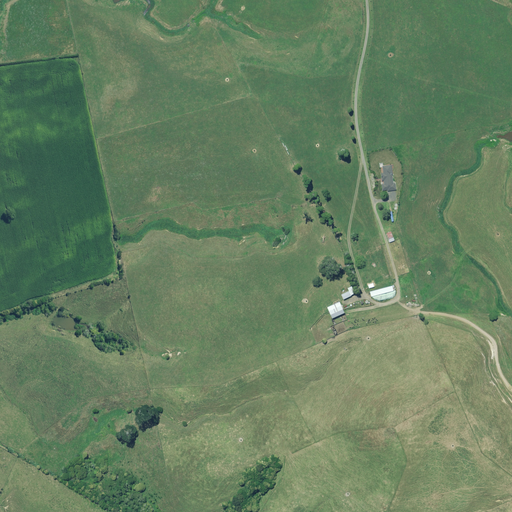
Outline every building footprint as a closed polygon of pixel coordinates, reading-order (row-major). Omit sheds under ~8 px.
[(388,190),(388,191),(395,191),(395,190),(396,190),(396,183),(393,183),(392,165),(383,166),(383,173),(381,173),(382,181),(384,181),(385,184),(382,184),(382,191),(388,190)] [(385,254),(383,250),(370,255),(373,260),(374,260),(378,269),(382,267),(383,270),(387,268),(385,263),(387,262),(383,254),(385,254)] [(378,284),(379,283),(380,284),(383,283),(382,282),(385,281),(383,274),(374,278),(376,281),(373,283),(370,278),(366,281),(369,288),(377,284),(378,284)] [(356,293),(354,289),(352,286),(348,288),(349,291),(342,295),(344,300),(356,293)] [(345,313),(340,302),(328,307),(333,319),(345,313)]
